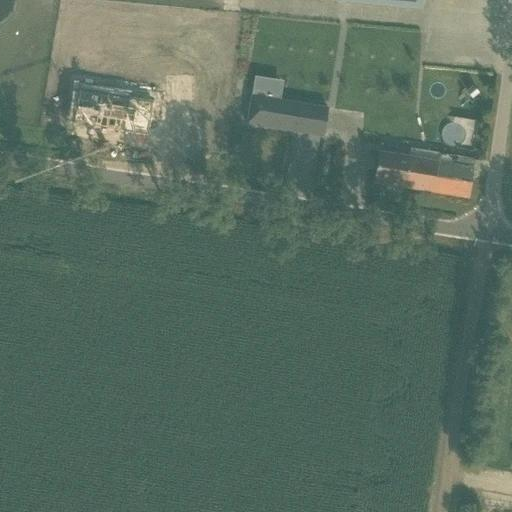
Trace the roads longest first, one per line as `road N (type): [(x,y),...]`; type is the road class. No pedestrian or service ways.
road 1 (unclassified): [(490,237),(0,162)]
road 2 (unclassified): [(451,511),(490,237)]
road 3 (unclassified): [(490,237),(511,83)]
